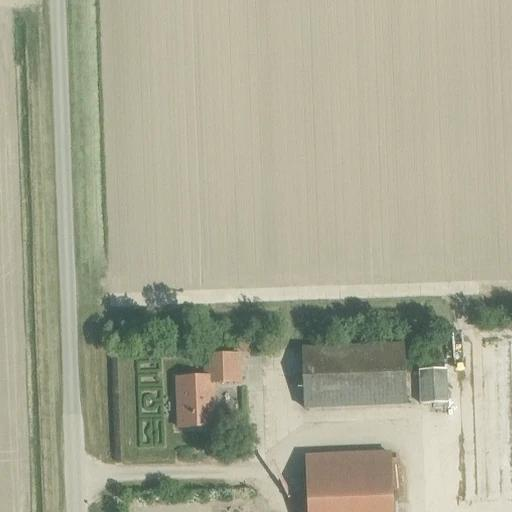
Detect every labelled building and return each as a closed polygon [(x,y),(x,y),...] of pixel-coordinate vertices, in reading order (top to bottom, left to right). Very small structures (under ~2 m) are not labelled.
[(305,409),(404,405),(402,345),(302,349),(305,409)] [(220,385),(251,384),(250,352),(209,354),(210,378),(176,379),(178,428),(221,427),(220,385)] [(420,405),(447,404),(445,370),(419,371),(420,405)] [(391,511),(390,454),(306,457),(308,511),(391,511)] [(427,457),(410,462),(418,490),(435,485),(427,457)]
